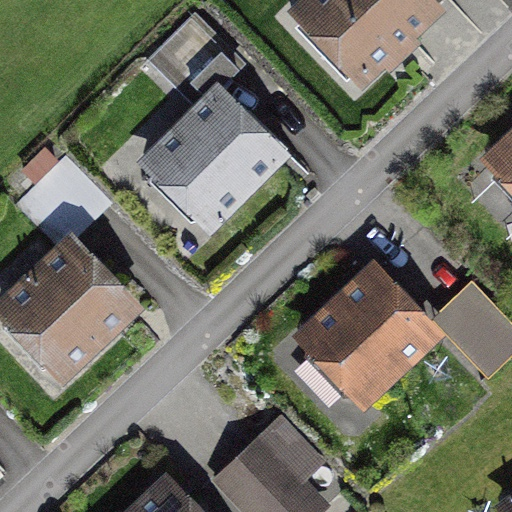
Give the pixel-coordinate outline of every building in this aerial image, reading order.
[(305,0),(371,71),(449,0),(305,0)] [(147,140),(221,220),(307,141),(233,61),(147,140)] [(511,129),(495,145),(511,163),(511,129)] [(0,293),(76,374),(165,292),(89,211),(0,293)] [(299,329),(373,402),(464,311),(390,238),(299,329)] [(255,511),(317,511),(343,488),(273,413),(214,468),(255,511)] [(127,511),(195,511),(163,478),(127,511)]
